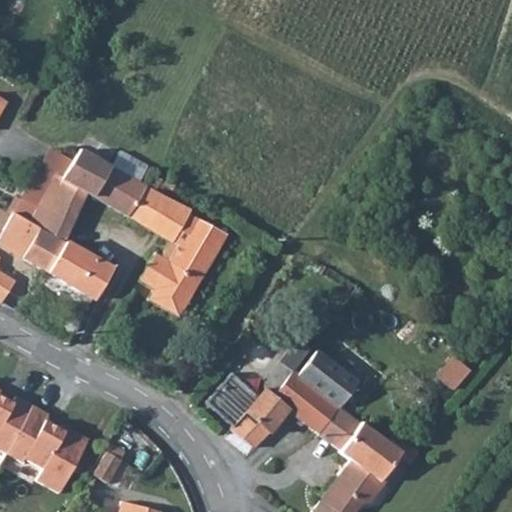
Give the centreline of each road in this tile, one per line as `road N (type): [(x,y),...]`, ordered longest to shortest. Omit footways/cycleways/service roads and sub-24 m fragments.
road 1 (track): [(511,115),(430,79),(387,113),(162,423)]
road 2 (residential): [(0,324),(162,423),(192,452),(216,511)]
